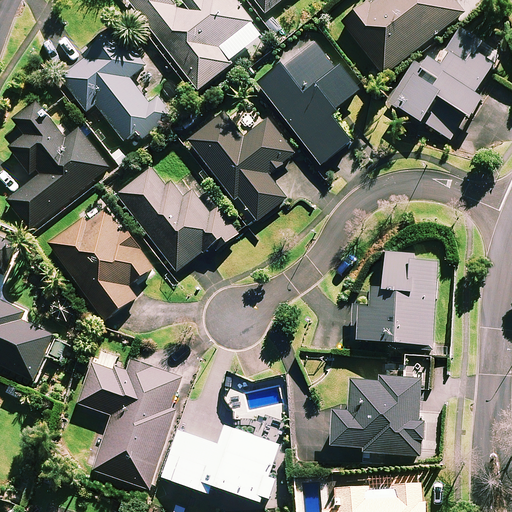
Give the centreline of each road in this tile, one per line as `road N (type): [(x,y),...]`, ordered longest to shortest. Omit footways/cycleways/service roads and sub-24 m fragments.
road 1 (residential): [(243,315),(313,263),(376,193),(422,183),(511,216)]
road 2 (residential): [(498,511),(498,318),(511,240)]
